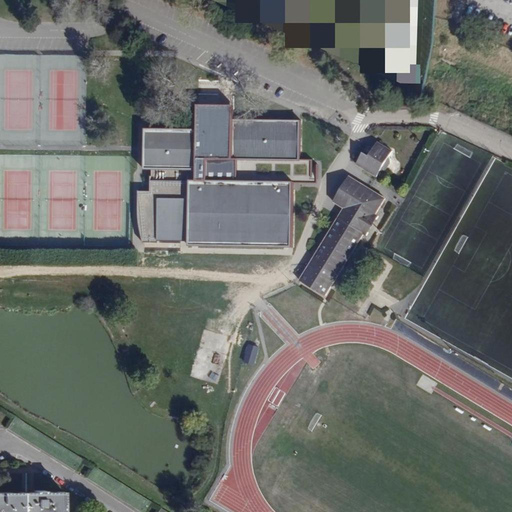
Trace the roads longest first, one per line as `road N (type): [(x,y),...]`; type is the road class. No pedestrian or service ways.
road 1 (residential): [(0,27),(84,30),(128,11),(368,113)]
road 2 (residential): [(368,113),(328,182),(289,279)]
road 3 (residential): [(368,113),(442,118),(511,150)]
road 4 (residential): [(113,511),(0,440)]
